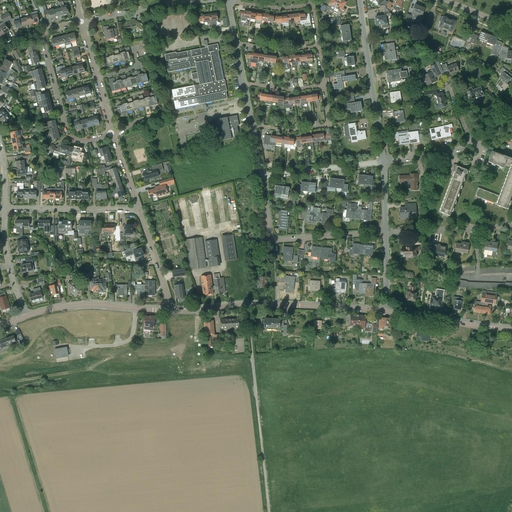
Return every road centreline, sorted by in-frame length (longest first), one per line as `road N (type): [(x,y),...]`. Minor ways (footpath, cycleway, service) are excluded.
road 1 (residential): [(170,310),(262,304),(386,312)]
road 2 (track): [(247,304),(268,511)]
road 3 (residential): [(385,232),(272,238),(263,177)]
road 4 (residential): [(383,162),(359,0)]
road 5 (residential): [(112,132),(79,140),(66,130),(41,32)]
road 6 (residential): [(26,316),(81,304),(170,310)]
road 7 (residential): [(140,211),(4,209)]
road 8 (residential): [(80,21),(214,0)]
road 9 (residential): [(386,312),(511,330)]
road 10 (residential): [(511,225),(385,232)]
road 11 (residential): [(263,177),(383,162)]
